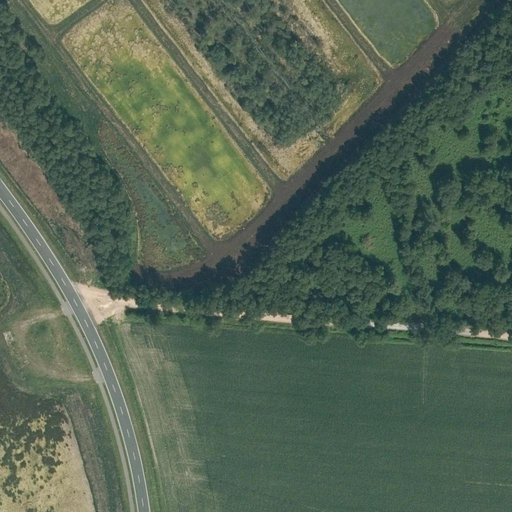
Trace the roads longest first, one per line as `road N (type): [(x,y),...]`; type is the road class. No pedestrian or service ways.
road 1 (track): [(511,333),(124,299),(64,306)]
road 2 (track): [(13,0),(200,236),(222,245),(282,185),(270,167)]
road 3 (tertiary): [(143,511),(127,428),(97,347),(0,178)]
road 4 (track): [(143,0),(270,167)]
road 5 (track): [(329,0),(391,74),(441,23),(439,0)]
road 6 (track): [(282,185),(391,74)]
